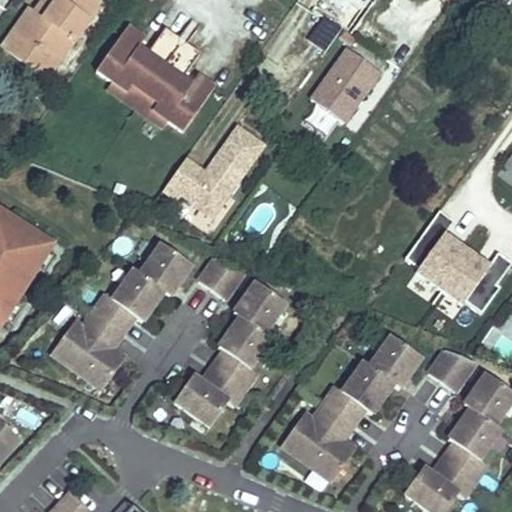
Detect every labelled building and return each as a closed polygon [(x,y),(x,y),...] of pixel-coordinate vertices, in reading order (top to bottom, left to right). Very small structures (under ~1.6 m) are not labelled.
[(35,71),(87,0),(45,0),(36,14),(37,15),(28,28),(27,27),(9,53),(35,71)] [(73,43),(100,5),(93,0),(87,0),(35,71),(40,74),(65,37),(73,43)] [(497,19),(510,0),(472,0),(472,1),(497,19)] [(9,53),(27,27),(28,28),(37,15),(36,14),(29,10),(2,48),(9,53)] [(184,82),(202,56),(188,47),(202,26),(194,21),(180,41),(166,32),(149,57),(140,52),(147,42),(129,30),(98,75),(115,87),(129,97),(135,88),(160,106),(155,114),(169,124),(186,135),(217,90),(199,78),(193,88),(184,82)] [(326,52),(338,31),(323,22),(311,43),(326,52)] [(47,79),(73,43),(65,37),(40,74),(46,79),(47,79)] [(343,128),(379,77),(346,54),(310,105),(343,128)] [(165,131),(169,124),(155,114),(160,106),(135,88),(129,97),(115,87),(110,93),(165,131)] [(261,152),(235,133),(200,182),(197,185),(192,182),(195,178),(181,168),(161,196),(175,206),(179,201),(210,223),(261,152)] [(511,165),(503,177),(511,183),(511,165)] [(0,212),(0,223),(6,227),(9,221),(11,219),(0,212)] [(511,263),(496,253),(488,264),(444,235),(453,222),(438,212),(404,262),(416,270),(410,280),(475,323),(511,267),(511,263)] [(9,221),(6,227),(27,240),(31,234),(9,221)] [(44,256),(46,253),(27,240),(6,227),(0,223),(0,325),(2,322),(12,307),(35,270),(44,256)] [(190,268),(160,246),(139,276),(133,271),(111,301),(104,296),(81,328),(74,323),(50,355),(101,392),(124,360),(113,352),(106,346),(117,331),(128,315),(136,321),(140,324),(162,294),(168,298),(190,268)] [(43,275),(52,260),(44,256),(35,270),(43,275)] [(216,259),(200,282),(226,300),(247,272),(216,259)] [(222,352),(232,359),(221,375),(210,390),(200,383),(192,378),(174,404),(209,429),(228,404),(234,408),(257,375),(249,370),(271,339),(265,335),(286,305),(257,283),(234,314),(240,319),(218,349),(222,352)] [(19,312),(12,307),(2,322),(10,327),(19,312)] [(136,321),(128,315),(117,331),(124,336),(136,321)] [(124,336),(117,331),(106,346),(113,352),(124,336)] [(421,360),(391,338),(370,368),(363,363),(342,393),(335,388),(312,420),(304,415),(281,447),(331,484),(355,452),(344,444),(336,438),(347,423),(359,407),(366,413),(371,416),(393,386),(399,390),(421,360)] [(447,351),(431,374),(457,392),(477,364),(447,351)] [(211,367),(221,375),(232,359),(222,352),(211,367)] [(200,383),(210,390),(221,375),(211,367),(200,383)] [(453,444),(463,451),(452,467),(440,482),(430,475),(423,470),(404,496),(427,511),(446,511),(458,496),(464,500),(488,467),(480,462),(502,431),(496,427),(511,403),(511,393),(487,375),(465,406),(471,411),(449,441),(453,444)] [(366,413),(359,407),(347,423),(355,428),(366,413)] [(0,464),(20,442),(0,423),(0,464)] [(355,428),(347,423),(336,438),(344,444),(355,428)] [(441,459),(452,467),(463,451),(453,444),(441,459)] [(430,475),(440,482),(452,467),(441,459),(430,475)] [(56,511),(87,511),(71,497),(56,511)]
